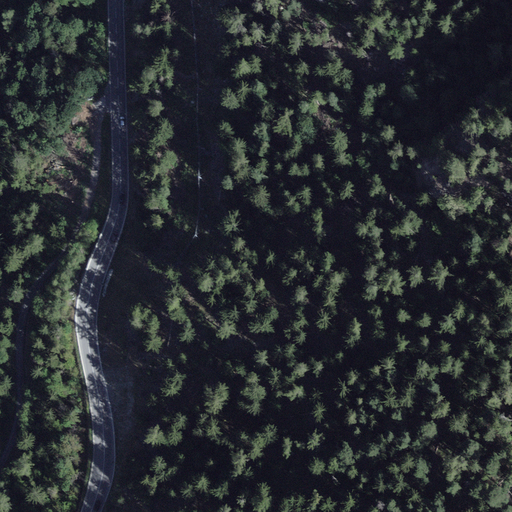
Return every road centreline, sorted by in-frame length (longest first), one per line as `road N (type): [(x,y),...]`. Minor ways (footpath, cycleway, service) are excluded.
road 1 (secondary): [(115,0),(119,204),(86,306),(104,442),(91,511)]
road 2 (track): [(117,92),(97,119),(96,167),(81,222),(25,306),(15,416),(0,464)]
